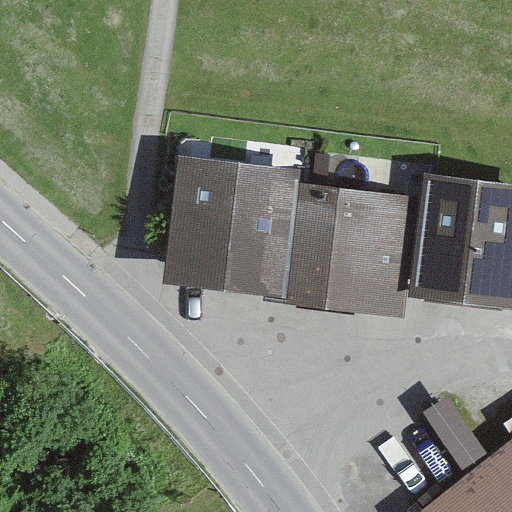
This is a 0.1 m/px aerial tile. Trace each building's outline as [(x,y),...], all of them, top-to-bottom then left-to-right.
[(180,161),(169,282),(287,292),(298,172),(180,161)] [(511,185),(426,176),(412,293),(511,305),(511,185)] [(302,187),(288,306),(406,319),(419,200),(302,187)] [(464,456),(489,445),(463,388),(438,400),(464,456)] [(511,511),(511,446),(424,511),(511,511)]
